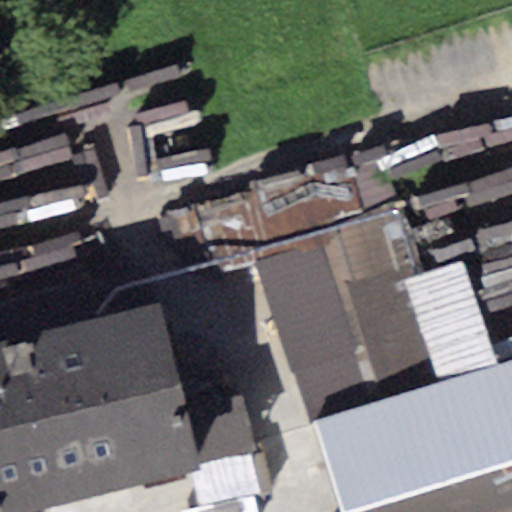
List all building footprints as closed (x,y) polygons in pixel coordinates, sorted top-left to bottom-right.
[(394,213),(252,254),(311,423),(440,385),(406,283),(416,280),(394,213)] [(499,366),(465,265),(416,280),(406,283),(440,385),(499,366)] [(162,305),(0,345),(0,511),(38,511),(194,475),(207,472),(205,466),(162,305)] [(311,423),(344,511),(364,511),(511,467),(511,361),(499,366),(440,385),(311,423)] [(261,493),(251,454),(205,466),(207,472),(194,475),(202,508),(261,493)] [(511,511),(511,467),(364,511),(511,511)]
